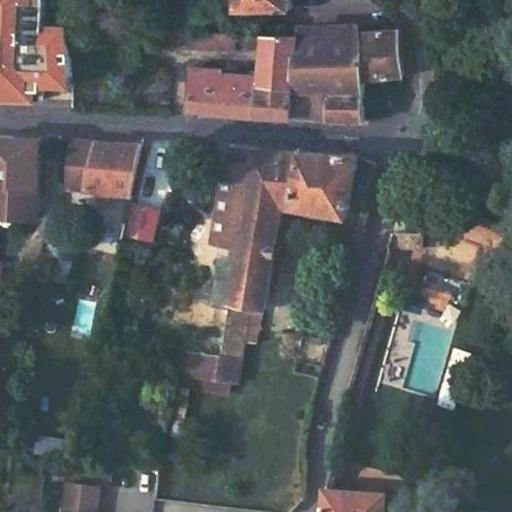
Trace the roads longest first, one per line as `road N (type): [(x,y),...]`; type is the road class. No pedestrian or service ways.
road 1 (residential): [(406,139),(0,120)]
road 2 (residential): [(406,139),(324,414),(315,511)]
road 3 (residential): [(413,0),(420,100),(406,139)]
